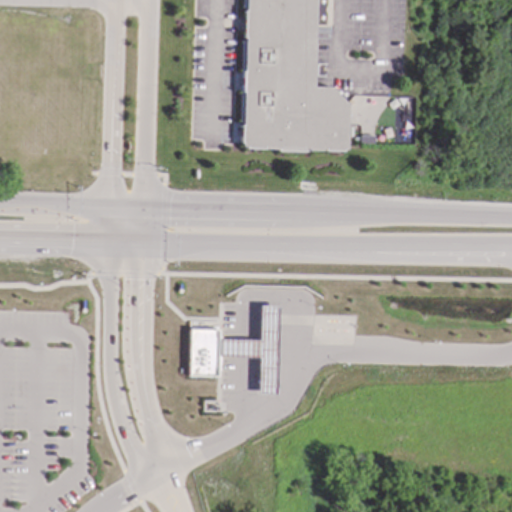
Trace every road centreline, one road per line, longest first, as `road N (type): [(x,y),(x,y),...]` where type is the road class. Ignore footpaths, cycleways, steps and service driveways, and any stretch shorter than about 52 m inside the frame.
road 1 (residential): [(115,0),(107,362),(122,430),(166,511)]
road 2 (residential): [(184,511),(140,367),(153,0)]
road 3 (secondary): [(0,239),(346,245)]
road 4 (secondary): [(305,214),(0,209)]
road 5 (secondary): [(511,219),(305,214)]
road 6 (secondary): [(346,245),(511,246)]
